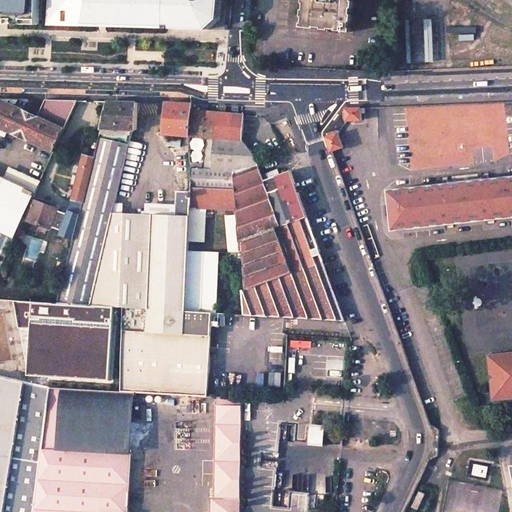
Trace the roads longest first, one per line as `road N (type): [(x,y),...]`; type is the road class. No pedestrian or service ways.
road 1 (unclassified): [(389,511),(419,437),(312,131),(309,93)]
road 2 (tertiary): [(231,83),(0,77)]
road 3 (tertiary): [(309,93),(511,84)]
